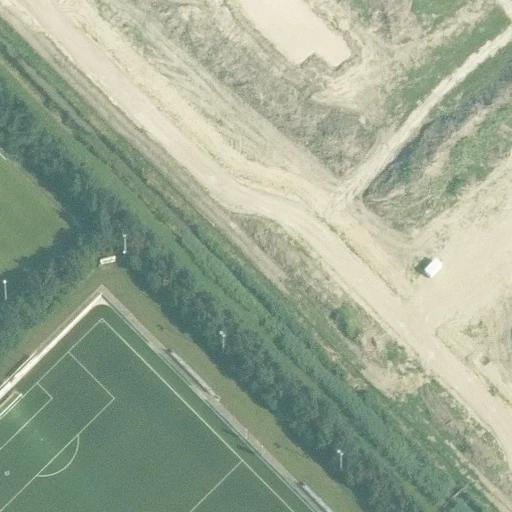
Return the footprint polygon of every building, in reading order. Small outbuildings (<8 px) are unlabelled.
[(401,152),(388,165),(415,192),(428,179),(401,152)] [(388,165),(375,178),(402,205),(415,192),(388,165)] [(375,178),(362,191),(389,218),(402,205),(375,178)] [(362,191),(349,204),(376,231),(389,218),(362,191)] [(447,212),(441,218),(449,227),(455,221),(447,212)] [(441,218),(435,224),(443,233),(449,227),(441,218)] [(421,238),(415,244),(424,252),(430,246),(421,238)] [(415,244),(409,250),(418,259),(424,252),(415,244)]
